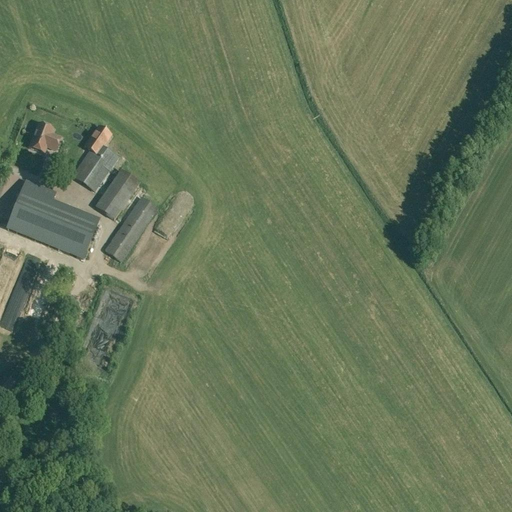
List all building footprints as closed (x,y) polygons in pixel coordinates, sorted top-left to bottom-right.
[(56,151),(60,139),(51,136),(53,130),(39,125),(29,149),(44,155),(46,148),(56,151)] [(95,193),(118,159),(103,149),(112,137),(99,128),(91,138),(93,139),(86,149),(90,152),(72,177),(95,193)] [(140,184),(129,177),(120,172),(95,208),(114,221),(140,184)] [(87,256),(100,224),(49,204),(53,195),(25,184),(14,214),(15,215),(10,227),(87,256)] [(104,252),(119,263),(121,264),(158,211),(140,198),(104,252)]
